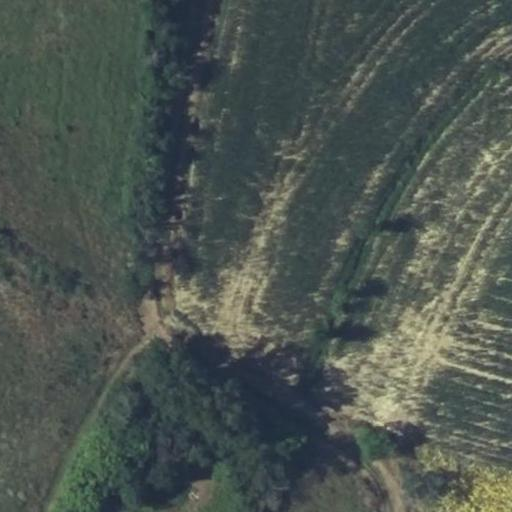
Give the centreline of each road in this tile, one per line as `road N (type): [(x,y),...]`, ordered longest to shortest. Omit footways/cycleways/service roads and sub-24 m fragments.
road 1 (track): [(229,0),(162,354)]
road 2 (track): [(384,511),(348,438),(162,354)]
